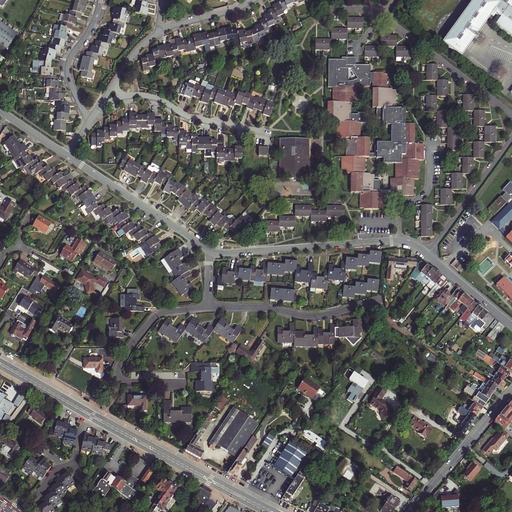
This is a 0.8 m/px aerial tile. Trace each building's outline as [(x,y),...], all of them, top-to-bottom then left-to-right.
[(146,8),(148,3),(145,2),(136,0),(135,6),(137,6),(136,13),(147,16),(149,9),(146,8)] [(277,0),(279,3),(282,11),(287,8),(287,6),(293,4),(291,0),(277,0)] [(498,4),(492,0),(474,0),(443,43),(460,56),(490,14),(498,4)] [(511,0),(492,0),(498,4),(490,14),(493,16),(495,13),(501,18),(496,24),(511,36),(511,0)] [(270,13),(273,22),(279,19),(278,17),(284,14),(282,11),(279,3),(272,6),(273,9),(268,11),(270,13)] [(84,15),(86,8),(74,5),(73,11),(70,10),(69,16),(78,18),(81,19),(82,14),(84,15)] [(124,17),(126,11),(114,8),(112,14),(115,15),(114,20),(125,23),(127,18),(124,17)] [(259,21),(261,24),(264,32),(270,30),(268,27),(275,24),(273,22),(270,13),(263,16),(264,19),(259,21)] [(60,27),(66,28),(72,30),(73,25),(76,25),(78,18),(69,16),(66,15),(64,22),(62,21),(60,27)] [(359,18),(355,18),(351,18),(347,18),(347,29),(363,29),(363,18),(359,18)] [(125,23),(114,20),(112,25),(110,24),(108,31),(116,34),(120,35),(122,28),(124,29),(125,23)] [(0,22),(0,43),(7,48),(17,34),(0,22)] [(250,32),(254,43),(261,40),(260,38),(266,35),(264,32),(261,24),(254,27),(255,30),(250,32)] [(60,27),(55,25),(53,31),(56,32),(54,38),(66,41),(67,34),(65,34),(66,28),(60,27)] [(224,29),(227,41),(233,39),(234,42),(239,40),(238,32),(237,28),(232,29),(231,27),(224,29)] [(331,39),(339,39),(347,39),(347,29),(343,29),(336,29),(332,28),(331,39)] [(212,34),(215,46),(221,45),(220,42),(227,41),(224,29),(217,30),(218,33),(212,34)] [(254,43),(250,32),(245,33),(244,30),(238,32),(239,40),(242,51),(248,50),(247,45),(254,43)] [(116,34),(108,31),(105,31),(103,36),(101,35),(99,42),(108,44),(111,45),(113,39),(115,39),(116,34)] [(200,34),(202,46),(209,45),(210,47),(215,46),(212,34),(207,35),(207,33),(200,34)] [(188,39),(191,51),(196,50),(196,48),(202,46),(200,34),(193,36),(193,38),(188,39)] [(380,46),(388,46),(396,47),(396,36),(392,36),(385,36),(380,36),(380,46)] [(48,49),(57,52),(60,52),(61,47),(64,48),(66,41),(54,38),(52,45),(50,44),(48,49)] [(176,46),(178,52),(184,50),(185,53),(191,51),(188,39),(183,40),(182,38),(175,40),(176,46)] [(331,50),(331,39),(328,39),(323,39),(319,39),(316,39),(316,50),(323,50),(331,50)] [(106,50),(108,44),(99,42),(96,41),(95,46),(92,46),(90,53),(99,55),(102,56),(104,49),(106,50)] [(178,52),(176,46),(171,47),(171,44),(164,46),(166,58),(173,56),(173,59),(179,58),(178,52)] [(153,54),(155,63),(161,62),(160,59),(166,58),(164,46),(157,47),(157,50),(152,51),(153,54)] [(365,57),(380,57),(380,46),(377,46),(373,46),(368,46),(365,46),(365,57)] [(408,47),(404,47),(400,47),(396,47),(396,57),(412,57),(412,47),(408,47)] [(39,61),(51,63),(53,58),(55,59),(57,52),(48,49),(45,49),(43,55),(41,55),(39,61)] [(81,64),(93,67),(95,60),(97,61),(99,55),(90,53),(87,52),(86,57),(83,57),(81,64)] [(155,66),(155,63),(153,54),(146,56),(146,58),(141,59),(144,71),(150,70),(149,68),(155,66)] [(365,157),(369,157),(369,153),(370,138),(360,138),(360,128),(364,128),(365,114),(351,114),(351,103),(353,103),(353,102),(356,102),(356,92),(356,87),(370,87),(370,83),(373,83),(386,89),(387,74),(383,74),(383,73),(377,73),(374,73),(374,74),(370,73),(370,65),(364,65),(364,66),(356,66),(356,58),(342,58),(342,60),(329,60),(328,87),(333,87),(333,101),(337,101),(337,102),(328,102),(328,121),(341,122),(337,122),(337,137),(340,137),(340,138),(346,138),(346,157),(365,157)] [(51,68),(51,63),(39,61),(33,60),(33,68),(42,68),(41,75),(45,76),(53,76),(54,69),(51,68)] [(93,67),(81,64),(80,71),(82,71),(81,76),(93,79),(94,74),(92,73),(93,67)] [(437,78),(437,73),(437,70),(437,65),(426,64),(426,80),(437,81),(437,78)] [(50,88),(59,89),(59,81),(57,81),(57,76),(53,76),(45,76),(44,88),(50,88)] [(197,97),(201,86),(196,84),(197,82),(191,79),(189,80),(188,84),(184,82),(180,93),(191,98),(192,95),(197,97)] [(448,92),(448,88),(448,84),(448,81),(437,81),(437,96),(448,96),(448,92)] [(386,89),(373,83),(372,107),(376,107),(376,119),(382,119),(382,124),(385,124),(385,125),(392,125),(392,127),(391,127),(391,143),(377,143),(377,153),(369,153),(369,157),(395,158),(395,159),(396,159),(418,160),(423,160),(423,144),(414,144),(415,126),(410,125),(405,125),(405,110),(401,109),(401,108),(396,108),(396,90),(392,90),(392,89),(386,89)] [(208,104),(210,98),(212,93),(205,90),(206,88),(201,86),(197,97),(202,99),(201,101),(208,104)] [(221,105),(226,91),(214,87),(212,93),(210,98),(215,100),(214,102),(221,105)] [(59,89),(50,88),(50,94),(52,94),(52,101),(55,101),(64,101),(64,94),(62,94),(62,89),(59,89)] [(226,91),(221,105),(227,107),(228,105),(233,107),(235,104),(238,95),(226,91)] [(238,95),(235,104),(241,106),(242,104),(247,106),(250,96),(251,94),(246,92),(245,95),(239,92),(238,95)] [(474,95),(463,95),(463,103),(463,111),(474,111),(474,107),(474,99),(474,95)] [(247,106),(246,108),(253,111),(254,108),(259,110),(263,98),(258,97),(257,99),(250,96),(247,106)] [(437,108),(437,104),(437,100),(437,96),(426,96),(426,112),(437,112),(437,108)] [(270,117),(274,105),(267,103),(268,100),(263,98),(259,110),(264,112),(263,114),(270,117)] [(64,101),(55,101),(55,107),(58,107),(57,113),(69,113),(70,107),(67,107),(67,101),(64,101)] [(474,126),(484,127),(484,123),(484,119),(484,114),(484,111),(474,111),(474,126)] [(437,128),(447,128),(448,124),(448,120),(448,116),(448,112),(437,112),(437,128)] [(69,113),(57,113),(57,121),(54,121),(54,130),(66,131),(66,121),(69,121),(69,113)] [(142,128),(142,116),(137,116),(137,114),(130,113),(130,119),(130,125),(136,126),(137,128),(142,128)] [(142,116),(142,128),(148,128),(148,126),(155,126),(155,120),(155,114),(148,114),(148,116),(142,116)] [(117,125),(117,134),(123,134),(123,131),(130,131),(130,125),(130,119),(122,119),(122,122),(117,122),(117,125)] [(155,120),(155,126),(155,132),(162,132),(162,134),(167,134),(167,126),(167,122),(162,122),(162,120),(155,120)] [(117,137),(117,134),(117,125),(110,125),(110,128),(105,127),(105,131),(105,140),(110,140),(110,137),(117,137)] [(175,126),(167,126),(167,134),(167,138),(174,138),(174,140),(180,140),(180,131),(180,128),(175,128),(175,126)] [(495,127),(484,127),(484,134),(484,142),(495,142),(495,138),(495,131),(495,127)] [(458,139),(458,136),(458,132),(458,128),(447,128),(447,151),(458,151),(458,139)] [(105,140),(105,131),(98,131),(97,133),(92,133),(92,145),(98,145),(98,143),(105,143),(105,140)] [(180,140),(180,144),(186,144),(186,146),(192,146),(192,140),(192,134),(187,134),(187,132),(180,131),(180,140)] [(4,143),(15,159),(25,152),(29,150),(25,144),(21,146),(15,136),(4,143)] [(198,150),(205,150),(205,138),(198,138),(198,140),(192,140),(192,146),(192,152),(198,152),(198,150)] [(217,146),(217,141),(212,140),(212,138),(205,138),(205,150),(205,153),(217,153),(217,146)] [(309,139),(281,139),(280,178),(309,178),(309,139)] [(473,142),(473,158),(484,158),(484,155),(484,147),(484,142),(473,142)] [(230,161),(230,149),(225,149),(224,146),(217,146),(217,153),(217,158),(224,158),(224,161),(230,161)] [(230,149),(230,161),(235,161),(236,158),(243,158),(243,147),(235,146),(235,149),(230,149)] [(24,168),(27,166),(34,161),(30,155),(28,156),(27,155),(25,152),(15,159),(18,163),(20,162),(24,168)] [(130,174),(136,164),(130,160),(132,158),(126,155),(124,158),(120,165),(125,168),(124,170),(130,174)] [(346,157),(342,157),(342,172),(346,172),(346,173),(351,173),(351,193),(361,193),(360,208),(364,208),(364,209),(380,209),(380,208),(384,208),(384,193),(391,193),(390,195),(414,196),(414,179),(418,179),(418,160),(396,159),(396,178),(391,178),(390,190),(380,189),(380,179),(374,179),(374,174),(370,174),(370,173),(365,173),(365,157),(346,157)] [(473,163),(473,158),(462,158),(462,174),(473,174),(473,171),(473,163)] [(40,163),(37,159),(34,161),(27,166),(30,170),(32,169),(36,175),(39,173),(46,168),(42,162),(40,163)] [(142,178),(148,168),(143,165),(142,167),(136,164),(130,174),(136,178),(138,176),(142,178)] [(48,182),(51,180),(58,175),(54,169),(52,170),(49,166),(46,168),(39,173),(42,177),(44,176),(48,182)] [(154,182),(161,171),(155,168),(153,168),(149,166),(148,168),(142,178),(141,181),(147,184),(149,182),(153,184),(154,182)] [(166,175),(161,171),(154,182),(161,185),(162,183),(167,186),(170,180),(173,175),(168,172),(166,175)] [(63,177),(61,173),(58,175),(51,180),(54,184),(56,183),(60,189),(63,187),(70,182),(66,176),(63,177)] [(462,185),(462,182),(462,178),(462,174),(452,174),(451,189),(462,190),(462,185)] [(72,196),(75,194),(82,189),(78,183),(76,185),(73,180),(70,182),(63,187),(66,191),(68,190),(72,196)] [(176,184),(170,180),(167,186),(164,191),(170,194),(171,192),(176,195),(183,185),(177,182),(176,184)] [(511,186),(509,183),(501,191),(504,194),(500,198),(499,198),(487,210),(493,216),(505,204),(508,206),(492,222),(500,231),(511,219),(511,186)] [(183,205),(193,195),(183,185),(176,195),(180,198),(178,201),(183,205)] [(80,197),(84,203),(94,196),(90,190),(88,192),(85,187),(82,189),(75,194),(78,198),(80,197)] [(451,194),(451,189),(441,189),(440,205),(451,205),(451,201),(451,194)] [(195,193),(193,195),(183,205),(181,208),(186,212),(190,208),(194,212),(196,209),(205,200),(200,197),(199,197),(195,193)] [(98,202),(94,196),(84,203),(87,208),(85,210),(89,214),(93,211),(99,208),(96,203),(98,202)] [(0,205),(1,204),(0,203),(0,216),(6,220),(16,204),(9,199),(4,208),(0,205)] [(210,205),(205,200),(196,209),(202,214),(204,212),(208,216),(216,207),(211,203),(210,205)] [(106,209),(103,205),(99,208),(93,211),(97,216),(99,215),(103,220),(109,216),(112,214),(108,208),(106,209)] [(432,217),(432,213),(432,210),(432,205),(421,205),(421,237),(432,237),(432,233),(432,225),(432,217)] [(343,206),(335,206),(327,206),(327,211),(311,211),(311,206),(295,206),(295,216),(298,216),(306,217),(311,217),(311,221),(314,221),(323,221),(327,221),(327,217),(330,217),(339,217),(342,217),(343,206)] [(220,211),(216,207),(208,216),(211,219),(210,221),(215,226),(217,224),(223,217),(218,212),(220,211)] [(117,225),(127,219),(129,217),(125,211),(123,213),(120,208),(112,214),(109,216),(115,225),(115,224),(117,226),(117,225)] [(230,220),(225,215),(223,217),(217,224),(222,229),(224,227),(228,231),(230,228),(236,222),(232,218),(230,220)] [(52,224),(39,216),(34,226),(46,234),(52,224)] [(283,227),(287,227),(291,227),(295,227),(295,216),(279,216),(279,221),(264,221),(263,232),(267,232),(274,232),(279,232),(279,227),(283,227)] [(130,223),(127,219),(117,225),(120,230),(123,229),(126,234),(129,233),(136,228),(132,222),(130,223)] [(236,222),(230,228),(235,233),(237,231),(241,235),(249,226),(245,222),(243,224),(238,219),(236,222)] [(139,226),(136,228),(129,233),(132,237),(134,235),(138,242),(141,240),(148,235),(144,229),(142,230),(139,226)] [(146,243),(150,249),(160,242),(156,236),(154,237),(151,233),(148,235),(141,240),(144,244),(146,243)] [(86,248),(77,243),(73,250),(68,247),(62,256),(74,263),(79,254),(82,255),(86,248)] [(183,254),(180,249),(165,259),(168,264),(169,264),(174,270),(173,271),(178,278),(189,271),(190,270),(185,263),(182,265),(178,258),(183,254)] [(369,266),(369,261),(381,263),(382,252),(379,252),(373,251),(370,251),(370,256),(367,255),(361,255),(358,255),(358,259),(356,259),(349,258),(346,258),(346,261),(345,268),(357,269),(357,265),(369,266)] [(117,263),(100,252),(94,262),(104,268),(105,267),(112,271),(117,263)] [(395,257),(389,256),(387,280),(393,280),(394,269),(406,270),(406,266),(416,267),(417,259),(407,258),(407,259),(395,258),(395,257)] [(22,260),(15,270),(31,279),(34,274),(38,277),(42,271),(37,268),(36,270),(27,265),(28,264),(22,260)] [(267,273),(284,275),(284,270),(296,272),(297,267),(297,261),(294,261),(288,261),(286,260),(285,265),(282,264),(277,264),(271,263),(268,263),(267,273)] [(432,269),(421,260),(411,276),(420,284),(422,281),(432,269)] [(464,267),(455,260),(451,265),(460,272),(464,267)] [(335,265),(329,265),(329,269),(328,280),(333,280),(334,279),(340,280),(340,281),(344,281),(345,268),(346,261),(342,261),(341,269),(334,269),(335,265)] [(250,280),(250,281),(255,281),(255,280),(262,281),(262,282),(266,282),(267,273),(268,263),(268,262),(264,262),(263,271),(256,270),(256,266),(251,266),(251,270),(250,280)] [(302,267),(297,267),(296,272),(295,282),(300,282),(301,281),(307,282),(307,283),(311,283),(312,273),(313,263),(309,263),(308,272),(301,271),(302,267)] [(240,269),(240,264),(235,264),(235,273),(228,272),(228,268),(223,268),(222,276),(219,276),(218,287),(222,287),(223,283),(227,283),(227,282),(234,283),(234,284),(238,284),(239,279),(240,269)] [(239,279),(250,280),(251,270),(248,270),(242,269),(240,269),(239,279)] [(311,283),(311,288),(316,289),(316,287),(323,288),(323,289),(327,290),(328,280),(329,269),(325,269),(324,278),(317,277),(318,273),(312,273),(311,283)] [(438,274),(432,269),(422,281),(428,286),(438,274)] [(109,281),(99,275),(97,279),(83,270),(77,280),(86,285),(88,293),(95,291),(94,284),(95,282),(105,288),(109,281)] [(178,278),(172,282),(175,286),(176,285),(180,291),(179,291),(182,296),(185,294),(188,298),(195,293),(192,289),(194,287),(192,283),(188,285),(185,280),(192,275),(189,271),(178,278)] [(433,287),(442,277),(438,274),(428,286),(426,288),(430,291),(433,287)] [(44,277),(41,282),(58,293),(62,287),(59,285),(60,284),(56,282),(55,283),(44,277)] [(437,291),(446,281),(442,277),(433,287),(430,291),(433,293),(436,290),(437,291)] [(362,294),(366,294),(367,290),(369,290),(375,290),(378,291),(379,280),(368,279),(367,284),(356,283),(355,287),(344,286),(343,296),(345,296),(351,297),(355,297),(355,293),(357,293),(362,294)] [(495,286),(511,303),(511,289),(502,279),(495,286)] [(9,289),(5,286),(2,284),(3,282),(0,280),(0,295),(3,298),(9,289)] [(295,291),(272,288),(271,299),(273,299),(279,299),(285,300),(290,300),(294,301),(295,291)] [(453,299),(449,295),(449,294),(445,291),(444,291),(442,289),(433,300),(438,304),(439,302),(444,307),(446,305),(447,306),(448,305),(453,299)] [(460,290),(453,299),(448,305),(457,312),(469,298),(460,290)] [(125,307),(125,312),(145,312),(145,307),(136,307),(136,300),(140,300),(140,295),(125,295),(125,300),(126,300),(126,307),(125,307)] [(44,308),(26,297),(21,305),(29,310),(30,309),(38,314),(40,311),(42,312),(44,308)] [(457,312),(462,316),(474,302),(469,298),(457,312)] [(464,322),(466,321),(479,306),(474,302),(462,316),(460,318),(464,322)] [(471,325),(484,310),(479,306),(466,321),(471,325)] [(484,310),(471,325),(469,326),(473,330),(477,326),(481,330),(483,327),(486,330),(489,326),(495,320),(484,310)] [(59,327),(69,334),(73,327),(62,320),(63,318),(63,317),(59,315),(58,315),(57,317),(56,317),(48,330),(55,333),(59,327)] [(201,322),(194,317),(187,327),(185,330),(192,335),(193,334),(200,339),(205,343),(214,330),(215,328),(210,325),(206,330),(199,325),(201,322)] [(229,323),(222,318),(215,328),(214,330),(221,335),(221,334),(228,339),(228,340),(233,343),(243,329),(238,325),(234,331),(227,326),(229,323)] [(111,319),(111,333),(122,333),(122,319),(111,319)] [(185,330),(187,327),(181,323),(177,329),(170,325),(172,322),(167,319),(159,331),(164,334),(165,333),(172,338),(171,339),(177,343),(185,330)] [(353,328),(335,328),(335,337),(345,338),(353,346),(362,338),(362,320),(353,320),(353,328)] [(495,320),(489,326),(493,329),(499,322),(495,320)] [(29,327),(18,321),(11,334),(15,336),(15,335),(23,339),(26,340),(36,323),(32,321),(29,327)] [(487,336),(488,336),(493,341),(505,327),(499,322),(493,329),(487,336)] [(294,332),(294,323),(290,323),(290,332),(283,332),(283,328),(278,328),(278,343),(283,343),(283,342),(290,342),(290,343),(294,343),(294,332)] [(323,329),(318,329),(318,345),(323,345),(323,343),(330,344),(330,345),(335,345),(335,337),(335,328),(335,324),(330,324),(330,333),(323,333),(323,329)] [(305,332),(294,332),(294,343),(294,347),(305,347),(305,345),(314,345),(314,347),(318,347),(318,345),(318,329),(318,327),(314,327),(314,336),(305,336),(305,332)] [(251,353),(247,359),(252,362),(258,353),(265,343),(260,340),(251,353)] [(247,359),(251,353),(246,349),(246,348),(241,345),(236,351),(247,359)] [(488,357),(478,350),(475,355),(491,366),(495,361),(488,357)] [(488,357),(495,361),(511,372),(511,362),(502,356),(500,358),(491,353),(488,357)] [(103,358),(85,358),(85,368),(97,368),(97,373),(104,373),(103,358)] [(208,363),(192,363),(192,372),(201,372),(201,381),(197,381),(197,391),(212,392),(212,381),(211,381),(211,373),(212,373),(212,368),(208,368),(208,363)] [(493,376),(494,376),(502,382),(505,378),(506,379),(509,373),(500,367),(497,371),(493,376)] [(497,387),(485,379),(471,369),(469,372),(483,382),(481,386),(484,388),(493,394),(497,387)] [(369,381),(355,372),(351,379),(356,383),(355,385),(354,384),(349,390),(353,392),(349,399),(355,403),(369,381)] [(502,382),(494,376),(492,380),(487,377),(485,379),(497,387),(502,390),(506,384),(502,382)] [(306,380),(299,390),(308,396),(310,395),(310,397),(314,400),(321,389),(306,380)] [(488,400),(471,389),(467,385),(464,390),(464,391),(466,393),(467,392),(467,393),(468,394),(469,393),(472,395),(472,396),(473,397),(472,399),(483,407),(488,400)] [(471,389),(488,400),(493,394),(484,388),(482,390),(479,388),(478,388),(477,389),(473,386),(471,389)] [(379,389),(376,393),(372,399),(373,400),(370,404),(380,411),(382,414),(380,414),(383,420),(390,417),(387,411),(390,410),(387,404),(385,403),(383,402),(383,401),(381,400),(385,394),(379,389)] [(8,415),(13,405),(3,400),(4,398),(0,395),(0,420),(1,419),(2,420),(2,421),(7,424),(11,418),(4,414),(5,413),(8,415)] [(25,398),(19,395),(13,405),(18,408),(25,398)] [(147,410),(147,395),(129,395),(128,406),(140,406),(140,410),(147,410)] [(228,399),(223,395),(219,400),(215,407),(218,409),(223,401),(226,403),(228,399)] [(481,410),(483,407),(472,399),(468,405),(465,404),(462,408),(476,417),(479,413),(477,411),(478,409),(481,410)] [(171,400),(164,400),(164,422),(171,422),(171,421),(181,421),(181,422),(192,422),(192,407),(182,407),(182,411),(171,411),(171,400)] [(39,408),(31,402),(27,409),(30,411),(30,412),(34,415),(33,416),(41,422),(48,413),(40,407),(39,408)] [(58,409),(54,407),(50,413),(53,416),(58,409)] [(210,447),(214,449),(218,444),(237,457),(259,424),(234,407),(210,443),(212,445),(210,447)] [(463,436),(476,417),(462,408),(461,407),(457,412),(466,418),(458,428),(451,423),(449,426),(463,436)] [(511,414),(505,409),(493,423),(511,439),(511,414)] [(424,423),(407,411),(402,420),(418,431),(417,432),(425,438),(432,427),(425,422),(424,423)] [(213,417),(209,415),(185,451),(201,459),(205,452),(195,447),(211,423),(210,422),(213,417)] [(54,435),(65,438),(67,426),(68,422),(65,422),(64,425),(64,427),(56,426),(55,429),(54,435)] [(74,444),(76,433),(69,432),(70,431),(70,426),(67,426),(65,438),(64,439),(64,442),(74,444)] [(49,436),(64,439),(65,438),(54,435),(55,429),(51,428),(49,436)] [(326,449),(329,444),(306,428),(303,434),(326,449)] [(81,449),(92,452),(94,442),(87,440),(87,438),(88,434),(85,434),(81,449)] [(493,438),(483,450),(488,455),(494,450),(496,451),(506,440),(498,434),(494,439),(493,438)] [(257,438),(253,436),(228,473),(233,476),(237,470),(239,472),(243,466),(241,465),(248,455),(249,455),(249,454),(249,453),(249,452),(250,450),(249,449),(251,449),(257,441),(257,438)] [(92,452),(91,454),(102,457),(103,452),(109,453),(111,446),(105,444),(104,446),(97,445),(98,442),(98,439),(95,438),(95,440),(94,442),(92,452)] [(13,461),(21,451),(18,448),(18,447),(14,444),(13,444),(8,441),(4,446),(2,447),(2,449),(4,450),(2,453),(13,461)] [(300,472),(311,455),(290,442),(274,467),(294,481),(300,472)] [(24,459),(18,467),(21,469),(19,471),(28,478),(30,475),(39,464),(36,461),(33,465),(27,460),(27,461),(24,459)] [(41,460),(39,464),(30,475),(40,482),(48,470),(41,466),(44,462),(41,460)] [(480,470),(472,463),(466,470),(467,470),(463,476),(470,482),(480,470)] [(0,483),(4,486),(12,475),(5,470),(6,468),(2,466),(2,467),(0,466),(0,483)] [(397,467),(393,472),(408,482),(405,487),(410,491),(417,481),(397,467)] [(152,474),(148,471),(141,481),(140,483),(139,484),(143,487),(152,474)] [(294,481),(284,496),(289,500),(291,496),(292,497),(304,480),(303,479),(305,476),(300,472),(294,481)] [(75,485),(66,473),(60,478),(58,474),(55,476),(57,479),(66,492),(75,485)] [(114,490),(115,491),(121,482),(120,481),(120,479),(118,480),(116,478),(116,479),(113,477),(112,479),(106,475),(102,481),(100,481),(92,492),(92,494),(95,496),(93,498),(99,503),(110,489),(113,491),(114,490)] [(130,476),(125,484),(126,485),(125,486),(133,491),(139,484),(140,483),(130,476)] [(66,492),(57,479),(54,481),(56,484),(50,489),(59,500),(68,494),(66,492)] [(153,511),(172,486),(168,483),(167,485),(162,481),(156,489),(162,494),(150,509),(153,511)] [(122,483),(121,482),(115,491),(115,492),(116,494),(118,493),(130,501),(136,493),(133,491),(125,486),(126,485),(125,484),(124,484),(124,482),(122,483)] [(153,511),(159,511),(160,511),(162,511),(167,505),(166,504),(169,500),(170,500),(174,495),(174,494),(177,489),(172,485),(172,486),(153,511)] [(59,500),(50,489),(48,490),(50,494),(44,498),(53,511),(62,505),(59,500)] [(211,494),(200,489),(193,501),(206,511),(210,511),(216,505),(208,499),(211,494)] [(445,497),(437,490),(432,497),(437,502),(438,501),(441,503),(441,509),(457,507),(457,502),(462,495),(456,490),(450,497),(445,497)] [(400,502),(388,495),(388,494),(384,495),(384,499),(382,502),(384,503),(395,510),(400,502)] [(54,511),(53,511),(44,498),(41,500),(44,504),(37,508),(40,511),(54,511)] [(364,508),(356,502),(353,505),(362,511),(364,508)] [(327,511),(340,511),(341,511),(339,510),(340,507),(332,503),(327,511)] [(393,511),(395,510),(384,503),(379,511),(378,510),(376,511),(393,511)]
